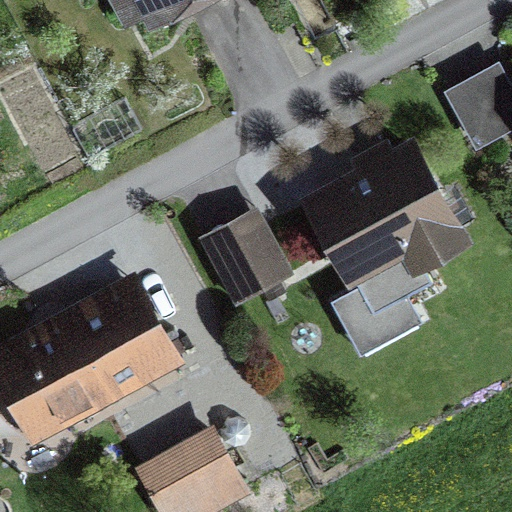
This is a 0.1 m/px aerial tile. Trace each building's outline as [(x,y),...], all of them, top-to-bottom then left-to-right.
[(152,0),(168,28),(220,0),(152,0)] [(454,88),(484,148),(511,134),(511,60),(511,59),(454,88)] [(427,138),(308,203),(357,293),(420,259),(426,271),(483,240),(427,138)] [(307,277),(272,210),(212,240),(247,308),(307,277)] [(42,446),(199,367),(152,273),(0,349),(0,406),(17,397),(42,446)] [(230,511),(267,492),(230,424),(148,468),(172,511),(230,511)]
